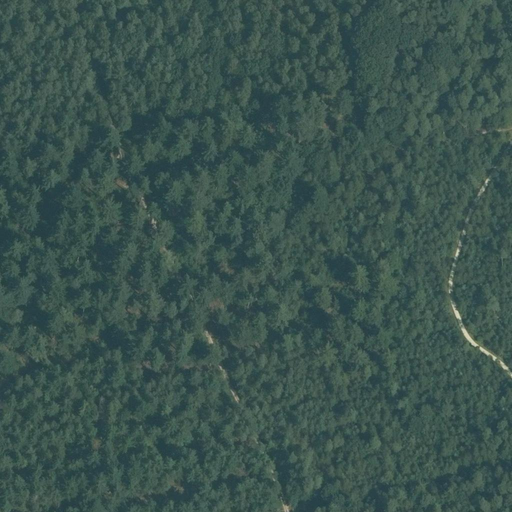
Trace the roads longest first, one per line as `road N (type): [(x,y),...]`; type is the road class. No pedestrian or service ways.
road 1 (track): [(288,511),(152,225)]
road 2 (track): [(152,225),(68,0)]
